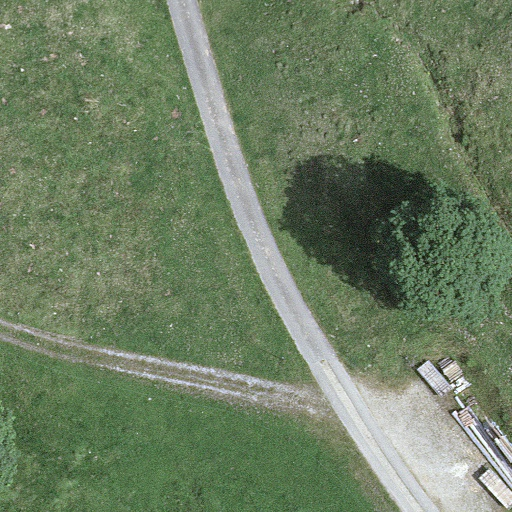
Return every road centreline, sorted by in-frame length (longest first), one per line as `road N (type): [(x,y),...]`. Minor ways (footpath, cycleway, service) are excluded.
road 1 (track): [(339,415),(244,239),(174,0)]
road 2 (track): [(339,415),(0,333)]
road 3 (track): [(412,511),(339,415)]
